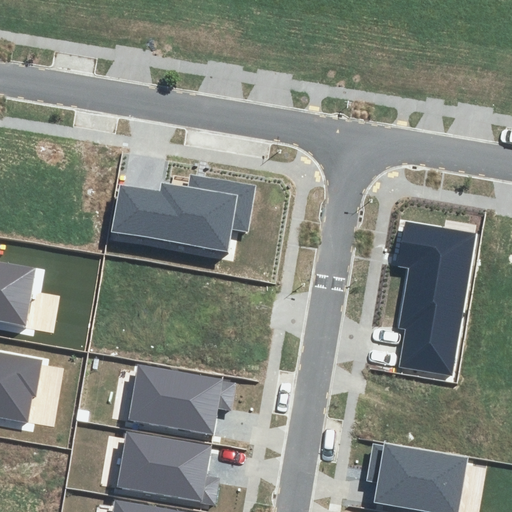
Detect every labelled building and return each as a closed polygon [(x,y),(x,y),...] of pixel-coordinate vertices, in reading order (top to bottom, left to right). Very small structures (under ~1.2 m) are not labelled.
[(118,181),(110,230),(223,250),(227,227),(251,231),(259,189),(190,177),(189,187),(158,181),(157,188),(118,181)] [(404,331),(398,363),(448,372),(472,232),(405,221),(398,262),(408,264),(397,330),(404,331)] [(0,325),(29,330),(40,269),(0,262),(0,325)] [(0,418),(27,424),(39,364),(0,356),(0,418)] [(141,365),(131,419),(214,435),(219,408),(233,410),(238,383),(141,365)] [(209,449),(126,434),(116,488),(213,506),(218,478),(204,476),(209,449)] [(459,511),(470,457),(372,439),(365,477),(376,479),(371,505),(407,511),(459,511)] [(181,511),(119,500),(116,511),(181,511)]
